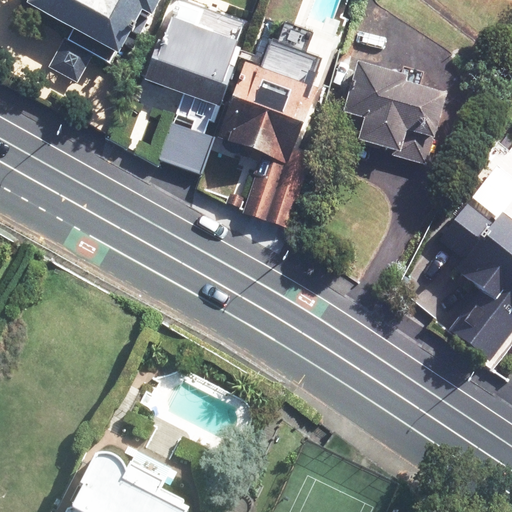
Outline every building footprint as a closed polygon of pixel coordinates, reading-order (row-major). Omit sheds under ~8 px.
[(19,0),(13,13),(108,64),(123,35),(131,39),(151,0),(19,0)] [(191,32),(196,19),(166,7),(141,71),(212,98),(232,48),(191,32)] [(247,77),(230,71),(215,113),(222,115),(212,142),(210,150),(252,164),(235,215),(285,232),(310,161),(283,151),(310,72),(293,66),(303,38),(277,29),(268,55),(256,50),(247,77)] [(333,118),(353,124),(347,146),(393,159),(399,136),(424,143),(436,99),(345,74),(333,118)] [(203,147),(206,140),(166,126),(153,162),(193,176),(203,147)] [(511,191),(490,174),(430,246),(452,263),(433,287),(476,320),(453,349),(489,377),(511,347),(511,191)] [(93,454),(92,454),(91,458),(69,501),(89,511),(183,511),(186,506),(122,474),(123,471),(123,470),(123,469),(123,467),(123,466),(122,465),(122,464),(121,463),(121,462),(120,461),(120,460),(119,459),(118,458),(117,457),(116,456),(115,455),(114,454),(113,454),(112,453),(111,453),(110,452),(109,452),(108,451),(106,451),(105,451),(104,451),(103,451),(101,451),(100,451),(99,452),(98,452),(97,452),(96,453),(94,453),(93,454)]
